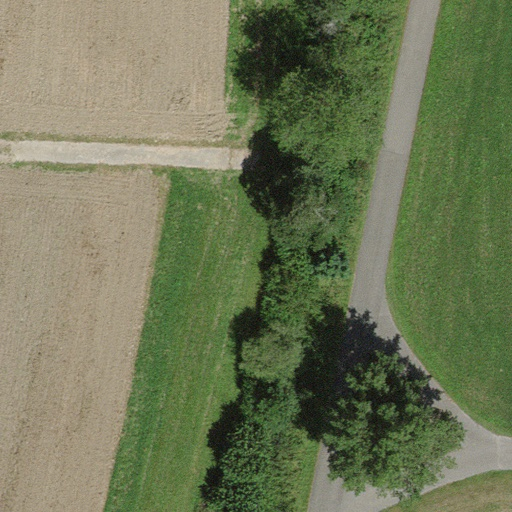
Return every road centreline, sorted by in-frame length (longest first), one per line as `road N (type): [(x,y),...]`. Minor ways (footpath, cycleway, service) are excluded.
road 1 (track): [(423,0),(359,287),(320,511)]
road 2 (track): [(0,147),(235,156)]
road 3 (track): [(359,287),(431,397),(488,454),(511,453)]
road 4 (track): [(321,511),(488,454)]
